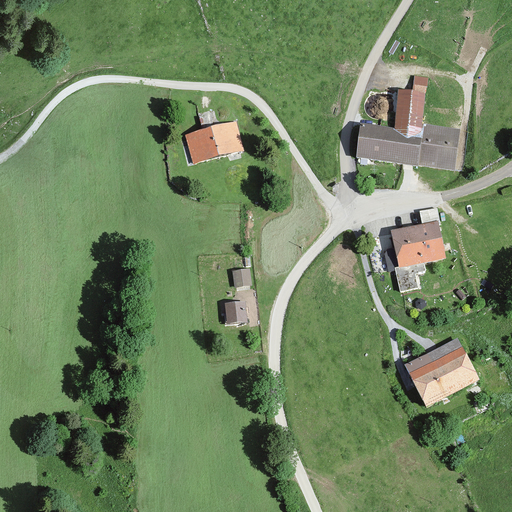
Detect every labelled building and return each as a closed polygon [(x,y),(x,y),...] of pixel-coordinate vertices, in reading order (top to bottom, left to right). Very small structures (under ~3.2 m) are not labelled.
[(415,89),(429,90),(430,76),(416,75),(415,89)] [(423,90),(392,87),(389,127),(361,125),(358,160),(453,168),(456,134),(420,131),(423,90)] [(231,121),(182,133),(189,165),(239,154),(231,121)] [(438,208),(416,211),(418,225),(385,230),(394,292),(420,288),(417,269),(447,265),(438,208)] [(253,289),(251,267),(229,269),(231,291),(253,289)] [(242,300),(217,301),(218,323),(243,322),(242,300)] [(433,347),(398,364),(420,409),(475,382),(453,338),(433,347)]
